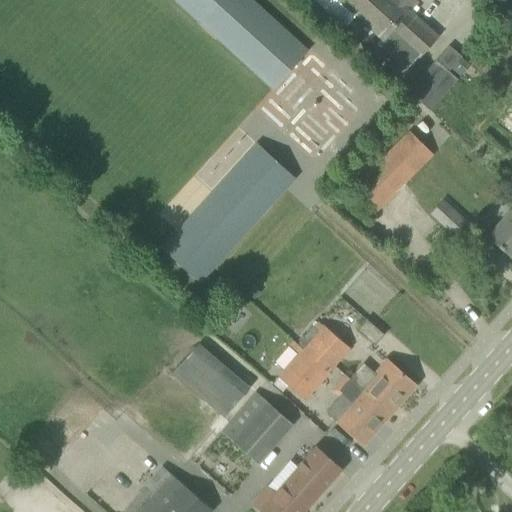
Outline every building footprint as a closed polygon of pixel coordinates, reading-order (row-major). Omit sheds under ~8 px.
[(308,51),(251,0),(172,0),(272,90),(308,51)] [(339,0),(382,39),(377,44),(406,71),(419,56),(420,57),(437,38),(408,12),(416,2),(413,0),(339,0)] [(429,111),(457,80),(448,72),(461,58),(449,47),(435,62),(409,90),(408,91),(414,96),(429,111)] [(461,58),(448,72),(457,80),(470,66),(461,58)] [(492,126),(511,141),(511,104),(510,103),(492,126)] [(409,132),(345,198),(369,221),(433,155),(409,132)] [(297,185),(257,150),(164,255),(204,290),(297,185)] [(443,201),(430,216),(461,243),(474,229),(443,201)] [(511,211),(488,238),(511,259),(511,211)] [(215,298),(204,309),(211,315),(222,304),(215,298)] [(375,347),(384,336),(366,320),(357,331),(375,347)] [(305,351),(329,372),(348,351),(325,329),(305,351)] [(250,389),(225,366),(199,345),(173,375),(224,419),(231,411),(250,389)] [(329,372),(305,351),(279,379),(303,401),(329,372)] [(385,359),(373,373),(363,364),(350,379),(392,415),(416,387),(385,359)] [(392,415),(350,379),(350,380),(345,376),(331,391),(338,397),(327,410),(327,414),(364,446),(392,415)] [(256,393),(221,433),(258,465),(293,425),(256,393)] [(253,504),(255,506),(262,511),(304,511),(341,471),(316,448),(276,494),(268,487),(253,504)] [(211,511),(213,511),(167,471),(131,511),(211,511)]
